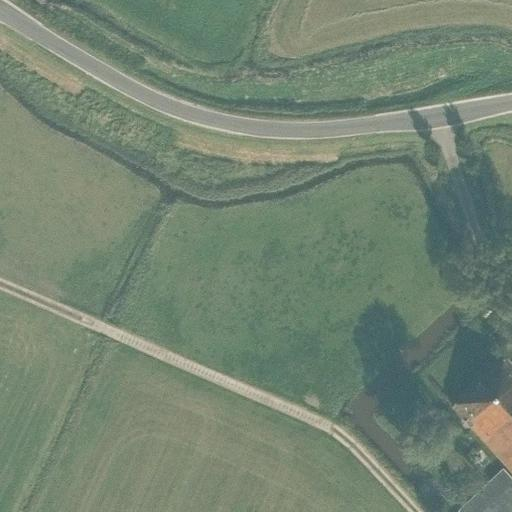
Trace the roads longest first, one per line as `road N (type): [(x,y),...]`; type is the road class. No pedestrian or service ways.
road 1 (tertiary): [(511,107),(275,136),(201,127),(137,101),(0,22)]
road 2 (track): [(416,511),(335,429),(0,283)]
